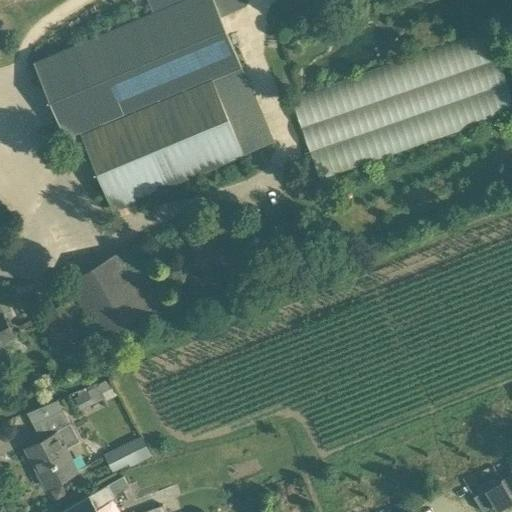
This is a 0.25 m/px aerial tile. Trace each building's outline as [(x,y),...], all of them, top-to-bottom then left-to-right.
[(182,0),(155,11),(34,62),(59,123),(56,124),(61,138),(211,75),(242,63),(215,0),(182,0)] [(442,20),(421,21),(423,45),(443,44),(442,20)] [(288,100),(317,182),(511,112),(511,97),(488,30),(288,100)] [(211,75),(61,138),(70,157),(87,150),(112,209),(244,154),(211,75)] [(186,234),(195,262),(213,256),(216,265),(256,252),(244,216),(186,234)] [(287,227),(305,264),(324,254),(306,218),(287,227)] [(67,280),(98,335),(170,294),(144,248),(142,249),(137,240),(67,280)] [(40,310),(61,346),(91,329),(70,293),(40,310)] [(0,366),(5,363),(0,354),(0,340),(14,332),(3,312),(6,310),(0,300),(0,366)] [(110,378),(103,381),(108,393),(103,395),(106,400),(119,394),(110,378)] [(42,439),(26,447),(46,486),(78,470),(66,447),(79,440),(58,398),(27,411),(42,439)] [(103,451),(111,469),(126,461),(127,464),(131,462),(130,460),(134,458),(135,461),(150,454),(139,433),(103,451)] [(511,471),(501,478),(511,495),(511,471)] [(98,511),(96,507),(113,497),(112,495),(130,485),(124,475),(61,511),(98,511)] [(511,495),(501,478),(473,495),(473,496),(483,511),(494,504),(497,509),(511,499),(511,495)] [(131,511),(166,511),(161,500),(131,511)]
